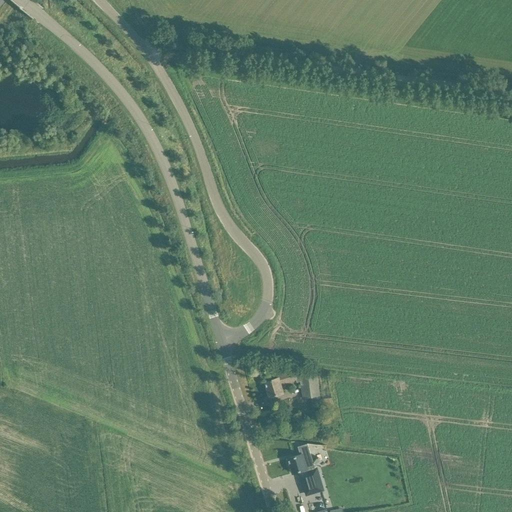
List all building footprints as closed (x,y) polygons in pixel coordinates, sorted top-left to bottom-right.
[(299,371),(296,372),(295,370),(290,372),(278,375),(278,378),(265,382),(270,397),(280,394),(284,392),(281,385),(297,380),(297,381),(298,382),(301,381),(301,385),(303,385),(301,375),(300,375),(299,371)] [(320,396),(317,372),(301,375),(303,385),(305,399),(312,398),(320,396)] [(321,406),(320,396),(312,398),(313,407),(321,406)] [(340,429),(315,426),(314,435),(339,438),(340,429)] [(301,454),(289,458),(293,473),(300,471),(301,473),(301,474),(307,494),(323,489),(317,469),(315,469),(308,444),(299,447),(301,454)] [(326,471),(340,469),(337,449),(323,450),(326,471)]
